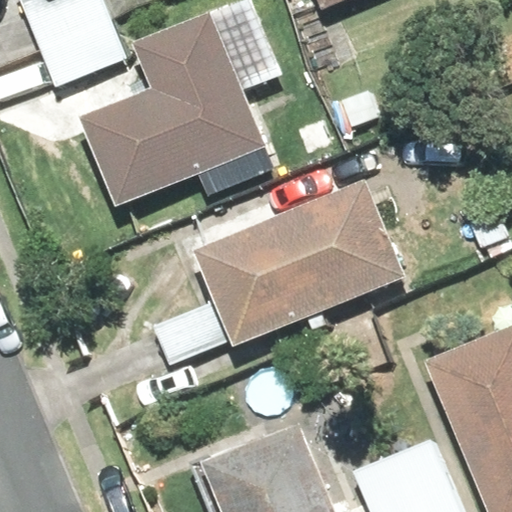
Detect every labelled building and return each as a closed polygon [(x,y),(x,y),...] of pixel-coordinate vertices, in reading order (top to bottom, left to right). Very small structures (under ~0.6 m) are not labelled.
[(313,0),(320,15),(357,0),(313,0)] [(385,6),(299,40),(321,96),(407,62),(385,6)] [(266,151),(214,22),(134,54),(153,100),(80,129),(114,213),(266,151)] [(372,102),(289,133),(300,165),(384,134),(372,102)] [(198,256),(238,352),(407,283),(367,186),(198,256)] [(511,511),(511,334),(425,370),(484,511),(511,511)] [(338,511),(303,429),(203,471),(220,511),(338,511)] [(465,511),(440,450),(362,481),(374,511),(465,511)]
